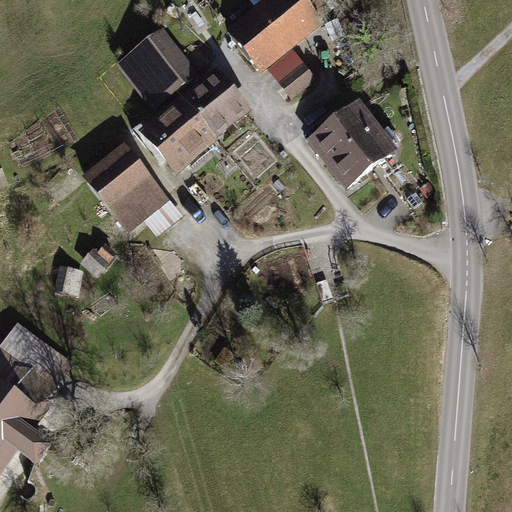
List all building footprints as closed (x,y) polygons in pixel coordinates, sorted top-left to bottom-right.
[(302,0),(269,0),(227,35),(262,78),(270,73),(293,103),(317,83),(295,53),(326,28),(302,0)] [(197,75),(164,33),(120,66),(152,109),(170,96),(197,75)] [(246,112),(216,75),(145,133),(175,169),(246,112)] [(360,106),(311,143),(346,189),(395,152),(360,106)] [(158,237),(181,218),(124,150),(86,180),(129,232),(143,220),(158,237)] [(0,191),(9,187),(0,163),(0,191)] [(114,259),(100,247),(86,264),(100,276),(114,259)] [(0,471),(15,452),(33,465),(47,446),(29,433),(48,407),(44,404),(73,366),(19,326),(0,351),(0,471)]
